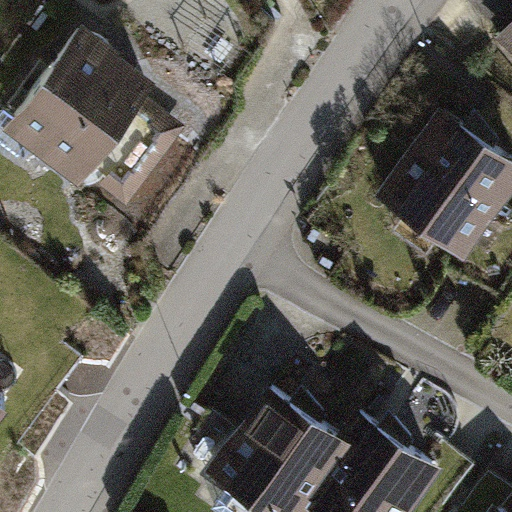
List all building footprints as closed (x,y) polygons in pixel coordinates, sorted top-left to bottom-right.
[(511,3),(484,33),(511,59),(511,3)] [(154,71),(83,16),(6,115),(117,201),(179,122),(139,91),(154,71)] [(457,116),(430,97),(366,188),(457,251),(511,173),(511,154),(489,138),(457,116)] [(466,102),(457,116),(489,138),(492,133),(466,102)] [(268,511),(294,511),(300,502),(345,432),(330,424),(317,414),(287,392),(261,373),(196,462),(268,511)] [(295,380),(287,392),(317,414),(320,408),(295,380)] [(349,400),(330,424),(345,432),(300,502),(315,511),(398,511),(434,458),(404,437),(373,417),(349,400)] [(380,405),(373,417),(404,437),(407,433),(380,405)] [(507,511),(485,496),(474,511),(507,511)]
